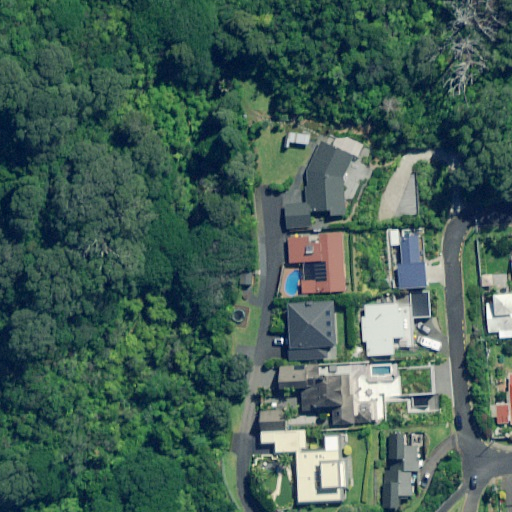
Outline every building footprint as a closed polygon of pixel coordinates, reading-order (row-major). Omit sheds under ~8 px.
[(289,134),(288,149),(292,150),(292,144),(312,146),(313,135),(289,134)] [(355,156),(321,141),(307,172),(310,203),(311,213),(332,211),(333,217),(348,216),(345,179),(355,156)] [(433,148),(405,151),(381,192),(380,211),(374,211),(375,223),(423,217),(417,166),(430,165),(429,155),(434,155),(433,148)] [(311,213),(310,203),(285,206),(288,229),(312,227),(311,213)] [(293,264),(306,264),(306,281),(304,281),(305,294),(352,293),(351,232),(324,232),(324,242),(311,243),(311,240),(292,240),(293,264)] [(422,239),(404,240),(404,265),(401,265),(401,290),(428,289),(428,264),(423,264),(422,239)] [(497,303),(487,303),(490,335),(501,334),(501,340),(511,339),(511,296),(511,297),(496,298),(497,303)] [(292,350),(339,348),(337,303),(290,305),(292,350)] [(369,343),(369,358),(398,357),(397,350),(415,349),(413,306),(381,308),(367,308),(367,319),(364,319),(365,344),(369,343)] [(322,366),(308,366),(308,371),(296,371),(296,366),(283,366),(283,392),(304,391),(305,412),(336,412),(336,426),(356,426),(356,397),(354,397),(354,375),(322,376),(322,366)] [(511,374),(511,407),(499,407),(499,427),(511,427),(511,374)] [(287,413),(263,413),(263,445),(278,445),(278,454),(299,454),(299,450),(308,450),(308,431),(287,431),(287,413)] [(423,434),(386,434),(385,509),(404,509),(404,498),(415,499),(415,481),(423,481),(423,434)] [(300,467),(301,503),(344,502),(344,489),(355,489),(355,460),(344,460),(344,438),(328,438),(328,452),(300,452),(300,467)]
